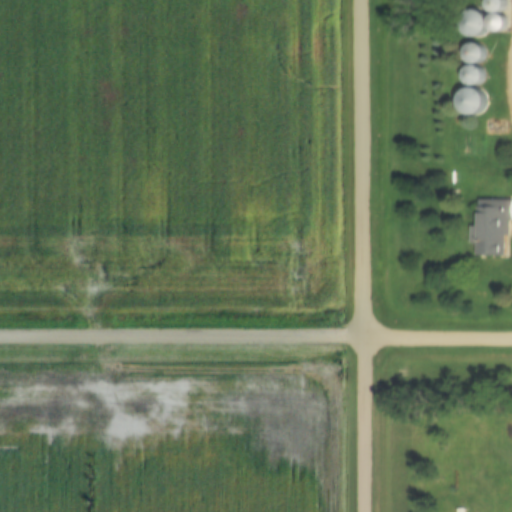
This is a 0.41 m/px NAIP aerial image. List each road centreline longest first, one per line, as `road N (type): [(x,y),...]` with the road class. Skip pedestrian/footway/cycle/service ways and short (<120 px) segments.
road 1 (residential): [(511,338),(0,337)]
road 2 (residential): [(370,511),(370,0)]
